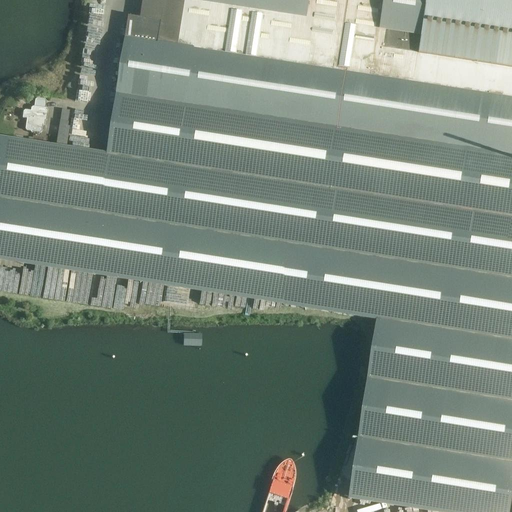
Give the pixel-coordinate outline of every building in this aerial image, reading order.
[(511,0),(164,0),(162,21),(129,16),(117,93),(186,104),(511,155),(511,0)] [(511,155),(186,104),(117,93),(107,155),(0,138),(0,257),(378,317),(350,499),(434,511),(508,511),(511,492),(511,155)] [(30,131),(31,133),(33,132),(40,132),(42,131),(43,125),(44,126),(45,121),(46,121),(47,110),(47,109),(46,108),(45,108),(46,101),(44,100),(36,99),(34,100),(34,107),(33,107),(31,108),(30,111),(25,110),(23,111),(22,118),(27,118),(25,129),(26,131),(30,131)] [(62,110),(60,121),(67,123),(69,111),(62,110)] [(202,297),(202,305),(212,305),(212,297),(202,297)] [(334,508),(338,497),(332,494),(328,506),(334,508)]
